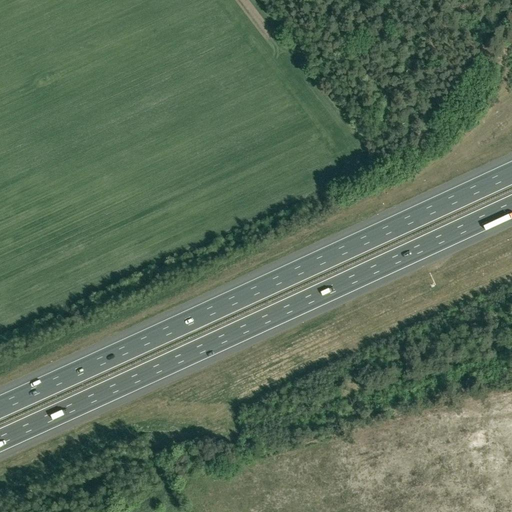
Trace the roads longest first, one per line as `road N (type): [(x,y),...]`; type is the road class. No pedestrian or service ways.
road 1 (motorway): [(511,172),(0,406)]
road 2 (motorway): [(0,440),(511,206)]
